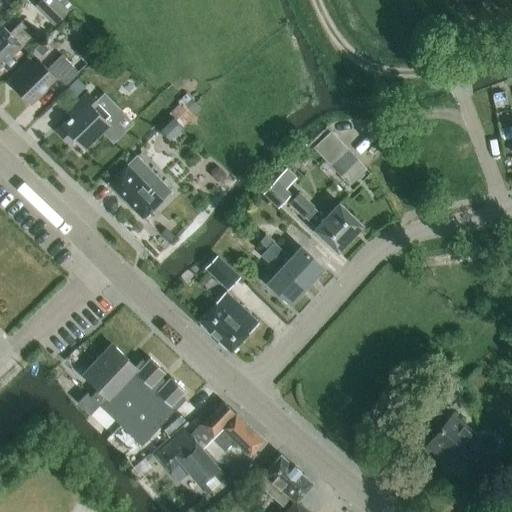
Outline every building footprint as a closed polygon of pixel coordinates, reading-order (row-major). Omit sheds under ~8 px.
[(55,27),(74,9),(65,0),(42,0),(34,7),(55,27)] [(461,0),(468,10),(468,9),(482,0),(486,0),(461,0)] [(4,28),(0,32),(0,67),(22,46),(33,35),(21,22),(9,34),(4,28)] [(91,39),(76,54),(70,60),(81,71),(87,65),(102,51),(91,39)] [(35,50),(42,57),(49,49),(42,42),(35,50)] [(47,70),(37,60),(12,85),(31,105),(55,82),(63,90),(79,73),(62,56),(47,70)] [(141,85),(139,87),(131,78),(115,92),(124,101),(118,107),(132,121),(156,99),(141,85)] [(84,148),(109,124),(105,120),(109,116),(88,94),(68,113),(72,117),(57,132),(69,144),(75,139),(84,148)] [(201,109),(186,94),(177,102),(180,104),(170,114),(174,118),(178,123),(183,127),(193,117),(201,109)] [(174,118),(161,131),(170,140),(183,127),(178,123),(174,118)] [(323,158),(340,142),(331,132),(314,148),(323,158)] [(348,151),(340,142),(323,158),(331,167),(348,151)] [(357,160),(348,151),(331,167),(340,176),(357,160)] [(137,155),(108,184),(143,219),(172,191),(137,155)] [(366,169),(357,160),(340,176),(349,185),(366,169)] [(211,177),(217,182),(222,182),(225,179),(225,174),(219,168),(214,168),(211,172),(211,177)] [(278,208),(291,195),(275,180),(263,194),(278,208)] [(362,225),(339,203),(325,218),(313,207),(314,207),(299,193),(289,203),(304,217),(305,217),(316,228),(315,230),(338,252),(362,225)] [(168,243),(174,236),(165,228),(159,235),(168,243)] [(285,265),(306,286),(323,268),(301,247),(292,258),(266,235),(259,242),(266,248),(277,258),(285,265)] [(273,263),(277,258),(266,248),(258,257),(269,267),(273,263)] [(239,278),(217,256),(205,269),(228,290),(239,278)] [(298,295),(306,286),(285,265),(268,283),(290,304),(298,295)] [(231,352),(258,323),(226,292),(199,320),(231,352)] [(140,360),(135,367),(90,414),(89,414),(128,452),(123,456),(133,468),(150,455),(199,413),(187,403),(198,392),(161,356),(165,351),(154,341),(138,358),(140,360)] [(90,414),(135,367),(113,346),(84,375),(98,388),(91,396),(87,392),(78,403),(90,414)] [(446,401),(435,392),(419,411),(430,420),(431,419),(442,428),(428,445),(441,455),(443,452),(452,460),(451,461),(466,473),(488,446),(451,416),(449,419),(438,411),(446,401)] [(264,441),(236,414),(223,402),(200,424),(204,428),(199,433),(209,442),(223,428),(250,456),(264,441)] [(200,485),(218,469),(185,431),(155,456),(178,483),(190,473),(200,485)] [(309,511),(297,501),(313,484),(300,472),(301,472),(294,466),(294,467),(281,455),(257,483),(287,510),(285,511),(309,511)] [(207,511),(212,508),(204,498),(186,511),(207,511)]
